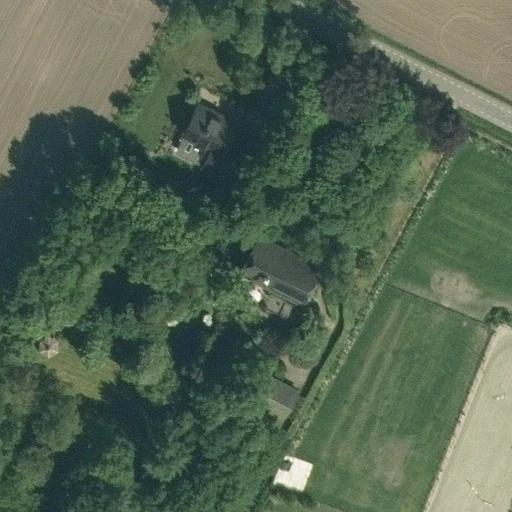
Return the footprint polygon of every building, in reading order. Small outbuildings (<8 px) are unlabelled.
[(228,179),(240,156),(224,148),(236,125),(198,105),(184,132),(213,147),(203,166),(228,179)] [(186,189),(189,201),(205,197),(202,185),(186,189)] [(305,301),(320,271),(298,260),(300,256),(259,236),(242,270),(305,301)] [(286,317),(292,304),(272,293),(264,307),(286,317)] [(58,350),(58,340),(49,334),(40,340),(39,350),(48,356),(58,350)] [(286,416),(300,389),(267,372),(253,399),(286,416)]
